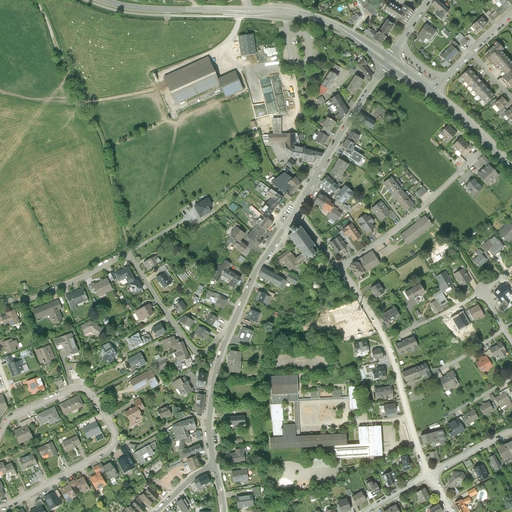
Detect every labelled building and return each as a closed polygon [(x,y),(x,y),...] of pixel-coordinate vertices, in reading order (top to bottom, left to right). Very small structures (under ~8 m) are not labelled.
[(394,15),(401,5),(392,0),(387,0),(382,7),(394,15)] [(443,0),(433,0),(432,2),(438,7),(435,10),(441,16),(450,6),(443,0)] [(509,0),(500,0),(489,10),(494,15),(509,0)] [(404,1),(401,5),(394,15),(405,22),(415,8),(404,1)] [(482,12),(470,23),(476,28),(487,17),(482,12)] [(385,34),(394,20),(384,14),(376,28),(384,33),(385,34)] [(349,20),(353,24),(358,20),(354,16),(349,20)] [(426,19),(418,32),(423,36),(426,31),(430,34),(435,25),(426,19)] [(384,33),(376,28),(372,34),(380,39),(384,33)] [(445,28),(441,32),(448,38),(452,34),(445,28)] [(252,33),(238,35),(241,55),(255,53),(252,33)] [(469,34),(465,37),(462,33),(457,37),(464,45),(472,38),(469,34)] [(450,39),(440,49),(448,57),(458,47),(450,39)] [(492,61),(495,64),(504,56),(501,52),(503,50),(497,44),(483,57),(489,64),(492,61)] [(511,69),(511,64),(504,56),(495,64),(505,75),(511,70),(511,69)] [(208,58),(163,78),(175,105),(221,85),(218,78),(208,58)] [(364,59),(357,65),(368,80),(373,76),(365,65),(367,63),(364,59)] [(340,68),(335,64),(331,71),(330,70),(319,89),(327,93),(328,91),(329,91),(339,76),(336,74),(340,68)] [(458,77),(462,81),(472,73),(468,69),(458,77)] [(511,88),(511,70),(505,75),(502,78),(511,88)] [(243,91),(235,71),(218,78),(221,85),(227,97),(243,91)] [(462,81),(466,86),(476,78),(472,73),(462,81)] [(363,80),(355,75),(346,90),(354,95),(363,80)] [(480,82),(476,78),(466,86),(470,91),(480,82)] [(470,91),(474,95),(484,87),(480,82),(470,91)] [(474,95),(478,100),(488,91),(484,87),(474,95)] [(204,96),(205,99),(222,92),(220,88),(204,96)] [(492,96),(488,91),(478,100),(482,104),(492,96)] [(337,95),(324,104),(332,114),(337,110),(339,113),(336,115),(340,121),(350,113),(337,95)] [(498,96),(490,103),(497,111),(505,104),(498,96)] [(375,123),(362,114),(358,121),(375,132),(387,113),(375,105),(371,111),(379,116),(375,123)] [(511,111),(508,108),(501,114),(505,119),(507,117),(511,113),(511,111)] [(292,156),(294,146),(299,147),(299,144),(300,144),(299,139),(298,134),(281,134),(281,118),(273,119),(273,134),(268,135),(268,141),(269,142),(285,142),(285,152),(292,156)] [(328,118),(322,126),(330,131),(335,122),(328,118)] [(444,138),(452,130),(447,125),(439,134),(444,138)] [(322,126),(319,132),(327,136),(330,131),(322,126)] [(456,134),(452,130),(444,138),(449,142),(456,134)] [(328,137),(327,136),(319,132),(316,137),(317,138),(316,141),(323,145),(328,137)] [(346,140),(355,146),(358,141),(357,140),(359,136),(351,132),(346,140)] [(457,150),(465,142),(460,138),(452,146),(457,150)] [(355,146),(346,140),(342,148),(353,153),(352,155),(357,157),(359,152),(354,149),(355,146)] [(469,145),(465,142),(457,150),(461,155),(466,150),(468,152),(473,147),(470,144),(469,145)] [(303,159),(304,149),(305,148),(299,147),(294,146),(292,156),(303,159)] [(304,149),(303,159),(303,161),(313,163),(314,158),(319,160),(323,153),(304,149)] [(350,156),(343,151),(340,157),(347,161),(350,156)] [(465,161),(460,155),(455,160),(461,165),(465,161)] [(490,162),(485,158),(480,162),(485,166),(476,175),(488,186),(498,176),(488,165),(490,162)] [(295,164),(290,160),(286,165),(292,169),(295,164)] [(335,167),(344,172),(349,165),(339,160),(335,167)] [(344,172),(335,167),(331,174),(340,179),(344,172)] [(284,173),(271,183),(287,194),(284,197),(289,201),(300,184),(295,178),(293,180),(284,173)] [(322,182),(329,189),(334,183),(328,176),(322,182)] [(383,183),(387,189),(395,183),(391,177),(383,183)] [(482,188),(473,179),(471,182),(470,181),(467,183),(468,184),(465,187),(473,196),(476,193),(477,194),(482,188)] [(272,199),(280,205),(284,200),(261,182),(257,187),(272,199)] [(334,183),(329,189),(334,193),(335,192),(339,188),(334,183)] [(387,189),(392,195),(400,188),(395,183),(387,189)] [(348,200),(354,193),(345,185),(341,190),(339,188),(335,192),(337,195),(334,198),(343,204),(347,199),(348,200)] [(413,195),(418,200),(428,192),(423,187),(413,195)] [(392,195),(396,200),(404,194),(400,188),(392,195)] [(200,203),(207,215),(212,212),(211,211),(222,204),(220,201),(225,199),(221,192),(200,203)] [(314,203),(330,213),(334,206),(330,204),(331,201),(319,194),(314,203)] [(396,200),(401,206),(408,200),(404,194),(396,200)] [(280,205),(272,199),(267,206),(275,212),(280,205)] [(413,205),(408,200),(401,206),(405,212),(406,211),(411,206),(413,205)] [(380,221),(388,214),(393,221),(397,217),(393,212),(390,214),(385,209),(386,208),(381,202),(372,209),(376,213),(374,214),(380,221)] [(235,211),(238,207),(233,203),(230,207),(235,211)] [(251,205),(249,208),(259,216),(261,214),(251,205)] [(275,212),(267,206),(262,212),(269,218),(275,212)] [(341,211),(334,206),(330,213),(328,215),(336,219),(341,211)] [(248,223),(238,213),(235,216),(245,226),(248,223)] [(365,215),(358,220),(360,224),(359,224),(363,230),(361,231),(366,239),(373,233),(371,231),(374,228),(371,224),(373,222),(369,216),(367,218),(365,215)] [(432,226),(425,216),(399,237),(407,246),(432,226)] [(264,217),(257,225),(266,232),(274,224),(267,218),(266,219),(264,217)] [(240,242),(240,241),(246,234),(239,229),(241,226),(236,222),(231,228),(234,230),(230,235),(232,236),(240,242)] [(259,240),(266,232),(257,225),(254,222),(250,226),(254,229),(247,238),(258,248),(263,243),(259,240)] [(351,224),(339,233),(343,238),(346,236),(345,234),(347,233),(353,243),(359,238),(356,234),(357,233),(351,224)] [(511,227),(508,224),(503,229),(511,236),(511,227)] [(300,226),(299,226),(300,227),(299,228),(298,226),(296,226),(295,227),(294,225),(293,226),(293,225),(292,225),(293,226),(290,228),(290,227),(289,227),(290,228),(289,229),(292,232),(289,235),(288,234),(288,235),(287,236),(288,236),(289,236),(291,239),(290,240),(291,240),(292,240),(294,243),(293,243),(293,244),(294,244),(296,246),(296,247),(296,248),(297,247),(299,250),(298,250),(299,251),(302,254),(301,254),(302,255),(305,258),(307,261),(313,258),(312,257),(314,256),(315,256),(315,255),(315,253),(315,252),(314,252),(317,250),(314,246),(315,245),(314,245),(311,242),(312,241),(311,241),(309,238),(310,238),(309,237),(308,238),(306,235),(307,234),(306,233),(306,234),(304,231),(304,230),(303,230),(301,227),(301,226),(300,226)] [(511,239),(511,236),(503,229),(498,234),(508,244),(511,239)] [(494,235),(481,247),(486,253),(487,252),(492,258),(504,247),(494,235)] [(240,242),(232,236),(224,246),(227,249),(231,244),(243,253),(248,247),(240,241),(240,242)] [(339,237),(334,240),(341,250),(344,249),(346,247),(339,237)] [(338,252),(341,250),(334,240),(329,244),(336,254),(338,252)] [(347,254),(344,249),(341,250),(338,252),(342,258),(347,254)] [(302,255),(301,254),(295,259),(289,250),(277,259),(281,263),(283,261),(290,270),(299,264),(298,263),(305,258),(302,255)] [(473,261),(479,268),(487,261),(482,255),(483,254),(480,250),(475,253),(478,257),(473,261)] [(143,263),(148,271),(160,264),(157,260),(159,259),(157,257),(161,255),(159,251),(148,257),(149,260),(143,263)] [(380,266),(372,252),(347,268),(355,282),(380,266)] [(241,256),(237,260),(242,265),(246,260),(241,256)] [(241,278),(227,270),(231,264),(225,260),(221,266),(217,264),(214,269),(215,270),(211,278),(218,282),(222,275),(231,281),(228,285),(234,289),(241,278)] [(136,279),(129,265),(115,272),(114,271),(108,273),(112,280),(116,278),(117,280),(119,279),(119,281),(126,277),(128,282),(136,279)] [(168,271),(164,265),(158,269),(162,274),(155,279),(158,284),(160,283),(164,290),(173,284),(165,273),(168,271)] [(286,279),(263,266),(258,274),(283,288),(288,280),(286,279)] [(471,282),(463,269),(452,276),(460,289),(471,282)] [(454,286),(445,272),(435,278),(439,284),(437,285),(441,293),(454,286)] [(288,280),(296,284),(299,279),(289,273),(286,279),(288,280)] [(113,289),(108,277),(91,284),(95,294),(98,292),(99,295),(113,289)] [(139,278),(130,283),(135,292),(144,287),(139,278)] [(384,295),(378,285),(369,291),(375,300),(384,295)] [(413,300),(413,301),(424,296),(419,286),(404,294),(409,302),(413,300)] [(511,296),(503,286),(492,295),(502,307),(506,304),(504,301),(511,296)] [(90,302),(84,287),(66,295),(72,309),(90,302)] [(272,294),(258,289),(254,299),(268,304),(272,294)] [(209,290),(205,299),(209,301),(211,297),(216,299),(213,304),(222,308),(223,304),(226,305),(228,299),(219,295),(209,290)] [(441,307),(447,304),(441,293),(433,298),(435,301),(429,305),(435,315),(443,310),(441,307)] [(59,299),(33,309),(37,319),(51,314),(54,322),(63,318),(59,309),(62,308),(59,299)] [(181,301),(173,307),(178,314),(186,309),(181,301)] [(150,302),(134,311),(140,321),(156,312),(150,302)] [(484,318),(477,306),(467,311),(474,324),(484,318)] [(355,317),(353,314),(350,307),(337,314),(343,324),(355,317)] [(5,321),(3,321),(5,325),(20,319),(15,309),(6,312),(7,314),(3,316),(5,321)] [(260,312),(249,309),(246,317),(257,321),(260,312)] [(353,314),(355,317),(356,316),(359,322),(350,327),(353,332),(368,324),(363,314),(365,313),(362,309),(353,314)] [(400,318),(394,309),(379,317),(387,330),(391,328),(389,325),(400,318)] [(221,323),(218,321),(219,319),(210,313),(205,321),(217,328),(221,323)] [(470,327),(462,313),(450,319),(458,333),(470,327)] [(194,321),(185,316),(180,323),(190,329),(194,321)] [(91,319),(81,325),(84,334),(92,331),(99,336),(104,328),(91,319)] [(167,331),(162,322),(153,327),(157,336),(167,331)] [(210,333),(199,326),(194,335),(204,340),(207,335),(209,336),(210,333)] [(253,330),(242,326),(238,336),(249,341),(253,330)] [(72,332),(54,339),(57,347),(64,345),(67,355),(79,350),(72,332)] [(133,348),(144,342),(139,332),(128,339),(133,348)] [(152,339),(149,333),(143,336),(146,342),(152,339)] [(174,345),(180,341),(179,337),(176,338),(175,335),(161,340),(165,349),(174,345)] [(4,338),(0,339),(0,344),(1,346),(4,345),(7,353),(17,350),(16,347),(20,346),(17,339),(14,340),(13,337),(5,340),(4,338)] [(418,350),(413,337),(393,346),(398,358),(418,350)] [(370,350),(367,338),(353,341),(356,353),(370,350)] [(111,340),(101,346),(103,351),(106,350),(107,352),(104,356),(111,361),(118,352),(111,340)] [(177,350),(187,347),(184,340),(180,341),(174,345),(177,350)] [(50,344),(35,350),(41,363),(56,358),(50,344)] [(501,344),(487,351),(493,360),(498,357),(501,361),(508,357),(501,344)] [(384,358),(381,345),(372,347),(374,360),(384,358)] [(187,347),(177,350),(174,351),(179,362),(192,357),(187,347)] [(242,350),(229,348),(228,358),(241,360),(242,350)] [(147,362),(141,351),(127,359),(131,367),(140,362),(142,365),(147,362)] [(13,354),(5,357),(12,377),(21,373),(20,371),(25,369),(21,359),(16,361),(13,354)] [(493,369),(485,356),(473,363),(481,376),(493,369)] [(239,371),(241,360),(228,358),(226,369),(239,371)] [(384,365),(372,368),(375,378),(387,375),(384,365)] [(426,365),(401,374),(405,385),(423,378),(425,382),(431,379),(426,365)] [(436,381),(438,380),(442,376),(438,369),(431,372),(436,381)] [(150,370),(130,382),(135,391),(150,383),(153,387),(158,384),(150,370)] [(209,372),(200,371),(198,385),(207,386),(209,372)] [(453,371),(442,376),(438,380),(444,392),(460,385),(453,371)] [(282,403),(281,403),(281,401),(294,400),(298,400),(298,398),(297,374),(270,375),(271,404),(270,404),(271,421),(272,421),(273,436),(283,435),(282,423),(282,420),(283,420),(282,403)] [(40,375),(26,381),(30,390),(35,388),(36,391),(45,387),(40,375)] [(62,375),(54,379),(57,385),(65,381),(62,375)] [(195,390),(185,375),(173,383),(183,398),(195,390)] [(392,384),(374,387),(376,398),(385,397),(385,399),(389,398),(389,395),(394,394),(392,384)] [(270,448),(334,444),(347,444),(347,431),(300,434),(298,401),(303,401),(349,398),(350,409),(359,408),(358,385),(349,386),(349,397),(341,397),(341,390),(332,390),(332,397),(320,397),(320,390),(310,391),(310,398),(303,398),(298,398),(298,400),(294,400),(295,423),(282,423),(283,435),(273,436),(270,436),(270,448)] [(207,393),(198,392),(195,411),(204,412),(207,393)] [(511,404),(505,393),(494,399),(500,410),(506,407),(508,409),(511,406),(511,404)] [(79,395),(59,404),(64,414),(84,405),(79,395)] [(133,401),(136,405),(126,411),(130,418),(129,428),(142,421),(144,413),(141,413),(142,409),(147,406),(141,397),(133,401)] [(395,402),(380,405),(382,415),(397,412),(395,402)] [(489,402),(478,409),(484,418),(494,412),(493,411),(496,409),(493,403),(490,405),(489,402)] [(169,405),(159,409),(162,418),(173,413),(169,405)] [(41,424),(50,420),(51,423),(61,419),(55,406),(37,414),(41,424)] [(244,411),(224,412),(225,425),(245,423),(244,411)] [(474,411),(463,417),(467,426),(479,420),(474,411)] [(180,439),(190,435),(188,430),(197,427),(195,417),(180,421),(172,425),(176,440),(180,439)] [(460,420),(447,427),(450,434),(448,435),(451,440),(466,432),(460,420)] [(97,421),(83,428),(88,438),(95,435),(98,441),(105,437),(97,421)] [(429,426),(431,433),(431,432),(431,433),(440,430),(438,422),(429,426)] [(28,424),(14,430),(20,443),(34,437),(28,424)] [(347,444),(334,444),(335,460),(323,461),(323,458),(310,458),(310,469),(342,467),(341,457),(383,455),(381,424),(359,425),(360,443),(347,444)] [(440,430),(431,433),(433,441),(435,447),(444,445),(443,440),(444,440),(441,430),(440,430)] [(423,444),(433,441),(431,433),(431,432),(431,433),(420,435),(423,444)] [(77,434),(63,441),(67,451),(76,447),(75,445),(81,443),(77,434)] [(180,450),(185,448),(185,442),(191,440),(190,435),(180,439),(180,450)] [(53,441),(38,448),(42,456),(48,453),(50,457),(58,453),(53,441)] [(511,454),(506,442),(496,446),(503,459),(511,454)] [(194,453),(203,449),(201,443),(192,446),(194,453)] [(155,452),(151,444),(135,452),(141,463),(147,460),(144,454),(149,451),(150,455),(155,452)] [(130,452),(126,445),(121,448),(125,455),(118,459),(125,472),(136,465),(129,453),(130,452)] [(194,453),(192,446),(188,448),(187,447),(185,448),(180,450),(182,458),(194,453)] [(236,452),(229,453),(230,463),(246,460),(244,447),(235,449),(236,452)] [(438,460),(436,451),(430,453),(432,462),(438,460)] [(33,452),(19,459),(24,470),(38,463),(33,452)] [(408,453),(400,456),(404,466),(412,464),(408,453)] [(500,466),(493,453),(487,456),(490,461),(488,461),(491,466),(492,466),(494,469),(500,466)] [(198,454),(187,458),(192,468),(202,463),(198,454)] [(165,465),(160,459),(147,469),(152,475),(165,465)] [(165,467),(167,471),(184,464),(181,459),(165,467)] [(12,461),(6,464),(4,465),(7,472),(11,471),(12,474),(17,472),(12,461)] [(120,475),(112,461),(104,465),(102,462),(99,464),(102,470),(103,472),(106,470),(111,480),(120,475)] [(489,477),(482,462),(472,467),(479,481),(489,477)] [(102,470),(99,464),(93,467),(97,473),(90,476),(97,489),(107,484),(100,471),(102,470)] [(246,469),(231,472),(233,482),(240,481),(241,483),(246,482),(245,480),(248,480),(246,469)] [(394,469),(382,475),(387,486),(399,481),(394,469)] [(453,492),(468,481),(463,471),(453,471),(447,485),(453,492)] [(281,473),(273,473),(274,490),(283,490),(283,484),(299,483),(299,475),(289,475),(290,478),(282,479),(281,473)] [(208,474),(198,479),(202,486),(211,481),(208,474)] [(84,475),(74,480),(78,486),(80,491),(84,489),(86,492),(91,489),(84,475)] [(68,482),(68,484),(71,489),(78,486),(74,480),(74,479),(68,482)] [(204,491),(202,486),(198,479),(194,481),(198,491),(200,490),(201,492),(204,491)] [(372,479),(365,483),(372,495),(382,489),(376,481),(374,482),(372,479)] [(75,497),(71,489),(68,484),(60,488),(67,502),(75,497)] [(147,490),(144,493),(155,502),(160,497),(155,492),(157,490),(151,484),(149,486),(148,485),(145,488),(147,490)] [(430,497),(424,487),(415,492),(420,502),(430,497)] [(474,487),(467,491),(470,497),(477,493),(474,487)] [(61,496),(57,489),(44,496),(51,509),(62,502),(59,497),(61,496)] [(362,490),(352,496),(358,505),(368,499),(362,490)] [(144,493),(142,495),(145,501),(151,506),(155,502),(144,493)] [(142,504),(145,501),(142,495),(141,494),(136,498),(137,499),(142,504)] [(252,495),(247,496),(241,497),(236,497),(237,507),(242,506),(248,505),(248,506),(253,505),(252,495)] [(461,498),(453,502),(458,511),(465,511),(469,510),(466,504),(471,501),(468,496),(462,500),(461,498)] [(347,497),(338,500),(343,511),(352,508),(347,497)] [(184,499),(183,498),(176,502),(181,510),(182,511),(187,511),(191,510),(188,506),(184,499)] [(137,499),(132,504),(139,511),(143,511),(147,508),(142,504),(137,499)] [(398,511),(395,503),(389,506),(391,511),(398,511)] [(438,511),(442,510),(438,503),(428,509),(429,511),(438,511)]
